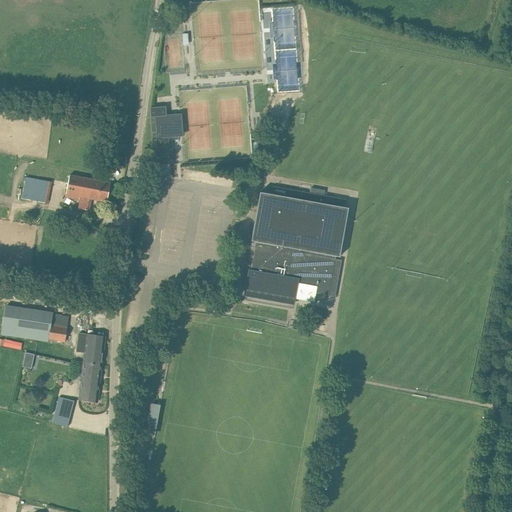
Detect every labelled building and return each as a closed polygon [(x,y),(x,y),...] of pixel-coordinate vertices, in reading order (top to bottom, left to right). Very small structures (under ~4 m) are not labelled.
[(165,108),(149,109),(150,119),(152,138),(173,137),(177,136),(179,136),(182,136),(181,115),(178,115),(166,116),(165,108)] [(66,194),(79,197),(77,208),(90,211),(92,199),(106,202),(109,184),(70,176),(66,194)] [(24,198),(47,203),(52,182),(28,177),(24,198)] [(316,293),(335,297),(342,260),(335,259),(335,256),(339,257),(347,209),(344,208),(345,199),(272,186),(271,195),(260,193),(251,241),(256,242),(249,284),(266,287),(264,293),(314,302),(316,293)] [(75,234),(82,235),(84,225),(77,224),(75,234)] [(53,313),(5,307),(1,333),(49,340),(53,315),(53,313)] [(69,318),(53,315),(49,340),(65,342),(69,318)] [(85,353),(84,362),(101,365),(104,338),(79,335),(77,352),(85,353)] [(22,343),(4,340),(0,339),(0,345),(20,350),(22,343)] [(36,368),(39,354),(26,352),(23,366),(36,368)] [(101,365),(84,362),(80,390),(81,390),(80,400),(96,402),(97,393),(98,393),(101,365)] [(59,397),(52,423),(67,428),(74,401),(59,397)]
